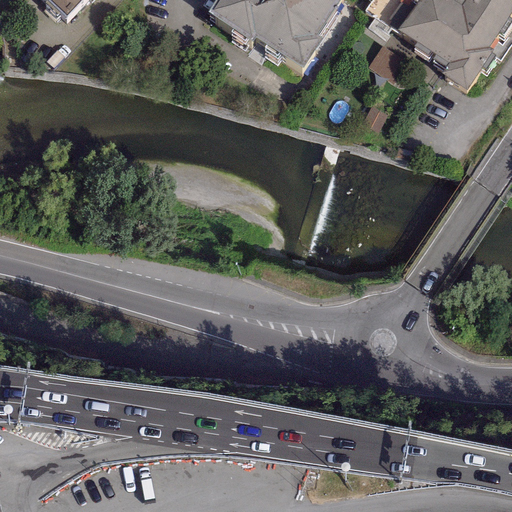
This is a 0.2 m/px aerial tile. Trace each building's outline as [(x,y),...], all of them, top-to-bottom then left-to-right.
[(88,0),(38,0),(65,25),(88,0)] [(279,0),(271,12),(252,0),(221,0),(217,7),(223,11),(212,28),(250,53),(253,49),(301,80),(316,56),(301,46),(330,0),(279,0)] [(375,0),(365,16),(400,39),(425,0),(436,0),(461,16),(471,0),(375,0)] [(511,0),(471,0),(461,16),(436,0),(425,0),(400,39),(450,71),(443,82),(465,97),(490,59),(486,57),(511,17),(511,0)] [(407,67),(381,49),(367,70),(394,87),(407,67)] [(386,117),(370,109),(361,128),(377,135),(386,117)]
